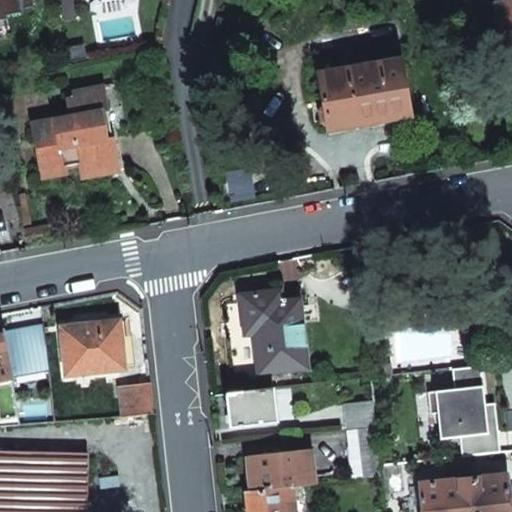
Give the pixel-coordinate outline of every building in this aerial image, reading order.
[(23,9),(38,7),(36,0),(0,0),(0,20),(9,19),(8,16),(24,13),(23,9)] [(486,42),(492,46),(511,42),(511,0),(497,0),(498,3),(494,4),(496,17),(481,19),(486,42)] [(262,20),(255,26),(263,35),(270,28),(262,20)] [(234,47),(241,55),(254,43),(246,35),(234,47)] [(327,125),(328,129),(369,121),(409,114),(400,59),(318,74),(323,106),(319,111),(321,122),(327,125)] [(33,125),(43,170),(81,163),(82,170),(100,167),(118,163),(114,136),(104,86),(75,92),(76,98),(70,99),(72,116),(33,125)] [(255,347),(258,374),(308,368),(300,300),(282,302),(281,290),(240,294),(243,321),(252,320),(255,347)] [(63,327),(67,374),(124,368),(122,344),(119,321),(63,327)] [(0,378),(48,370),(43,325),(23,329),(3,333),(2,330),(0,330),(0,378)] [(511,361),(501,363),(508,430),(511,429),(511,361)] [(437,411),(440,437),(460,435),(488,432),(485,403),(481,365),(452,368),(454,387),(427,390),(430,412),(437,411)] [(229,411),(231,427),(278,422),(275,394),(288,393),(289,402),(334,397),(334,395),(341,395),(339,381),(334,381),(227,394),(229,411)] [(120,387),(122,416),(154,413),(150,382),(120,387)] [(347,403),(349,429),(376,426),(373,401),(347,403)] [(460,435),(462,457),(500,453),(495,402),(485,403),(488,432),(460,435)] [(377,427),(378,439),(395,437),(394,424),(377,427)] [(349,430),(354,479),(383,476),(378,439),(377,427),(349,430)] [(0,511),(86,511),(88,452),(0,449),(0,511)] [(250,473),(252,491),(302,485),(315,484),(311,449),(248,456),(250,473)] [(420,484),(422,511),(508,511),(506,474),(472,478),(472,472),(468,469),(453,470),(450,474),(451,481),(420,484)] [(383,479),(386,504),(397,503),(395,491),(402,490),(400,477),(383,479)] [(295,511),(293,493),(302,492),(302,485),(252,491),(247,491),(249,511),(295,511)]
